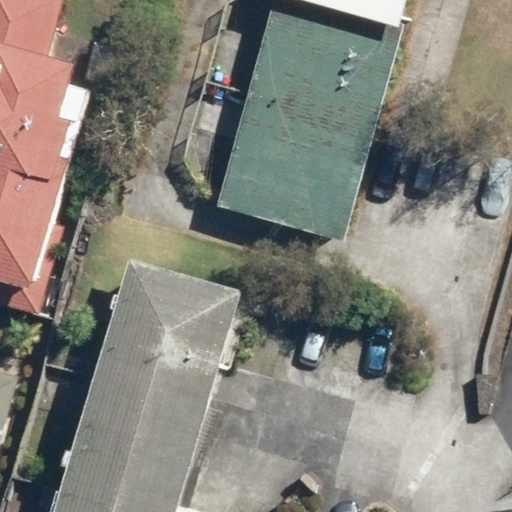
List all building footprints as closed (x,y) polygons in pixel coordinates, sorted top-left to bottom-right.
[(0,0),(0,306),(36,316),(61,229),(54,227),(88,103),(69,97),(71,89),(75,74),(48,66),(65,0),(0,0)] [(278,0),(220,207),(344,243),(405,28),(403,26),(410,0),(278,0)] [(95,40),(83,81),(115,91),(128,50),(95,40)] [(179,511),(239,294),(124,263),(55,511),(179,511)] [(0,447),(19,381),(0,375),(0,447)]
